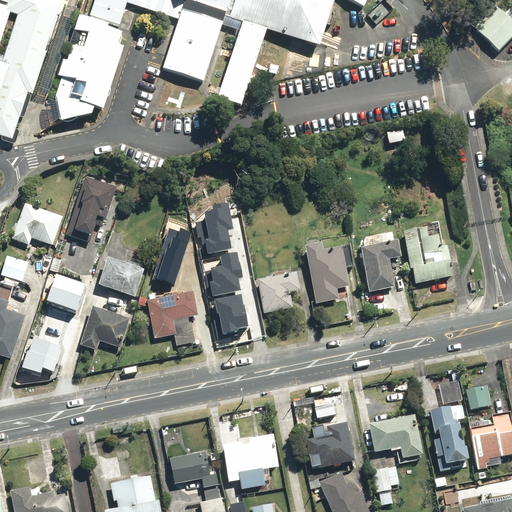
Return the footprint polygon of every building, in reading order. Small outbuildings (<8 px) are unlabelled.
[(0,0),(0,137),(1,138),(12,142),(15,131),(19,119),(27,95),(32,96),(46,54),(44,53),(61,2),(53,0),(0,0),(0,2),(8,5),(6,9),(8,9),(7,12),(10,14),(10,15),(17,17),(4,58),(1,65),(0,64),(0,0)] [(230,0),(95,0),(90,18),(119,28),(127,5),(179,22),(163,71),(203,84),(224,18),(230,0)] [(235,0),(229,20),(242,24),(217,100),(240,108),(252,72),(266,32),(318,49),(334,0),(235,0)] [(230,0),(224,18),(229,20),(235,0),(230,0)] [(345,0),(363,9),(367,0),(345,0)] [(0,44),(10,15),(10,14),(7,12),(8,9),(6,9),(0,6),(0,44)] [(511,24),(494,7),(473,29),(498,54),(511,39),(511,24)] [(64,8),(36,94),(42,96),(48,98),(76,12),(70,10),(64,8)] [(108,28),(78,18),(68,48),(71,49),(66,63),(63,62),(58,78),(61,80),(55,98),(57,105),(60,120),(61,125),(91,118),(94,110),(103,113),(123,51),(118,49),(122,37),(107,32),(108,28)] [(29,96),(27,95),(19,119),(21,119),(23,119),(24,119),(24,118),(30,101),(31,99),(30,98),(30,97),(29,96)] [(52,126),(60,120),(57,105),(47,102),(46,105),(45,108),(45,110),(45,113),(46,115),(46,117),(46,119),(47,121),(50,124),(52,126)] [(12,142),(1,138),(1,140),(1,141),(2,142),(3,143),(7,144),(11,146),(12,146),(13,146),(14,146),(15,145),(16,144),(17,142),(19,135),(19,134),(18,132),(17,132),(16,131),(15,131),(12,142)] [(402,131),(382,134),(384,148),(404,145),(402,131)] [(116,186),(85,176),(66,235),(90,243),(96,224),(102,226),(104,220),(105,220),(116,186)] [(63,216),(25,202),(11,238),(29,245),(32,238),(52,245),(63,216)] [(206,245),(207,253),(232,249),(229,230),(234,229),(229,202),(212,205),(213,210),(204,211),(206,220),(195,222),(198,237),(201,237),(202,245),(206,245)] [(428,225),(403,230),(411,268),(413,268),(416,283),(453,276),(447,245),(442,246),(439,233),(430,235),(428,225)] [(152,280),(174,288),(193,233),(180,228),(179,231),(169,228),(152,280)] [(398,239),(360,246),(369,292),(395,287),(390,258),(402,256),(398,239)] [(322,241),(305,244),(316,303),(339,298),(337,288),(350,286),(346,267),(355,266),(350,244),(324,249),(322,241)] [(210,282),(213,296),(241,291),(239,278),(243,277),(240,262),(239,262),(237,252),(220,255),(222,265),(211,268),(213,281),(210,282)] [(7,255),(1,275),(22,282),(28,262),(7,255)] [(108,256),(99,284),(135,296),(144,268),(108,256)] [(200,284),(194,260),(183,263),(184,270),(182,270),(184,277),(186,277),(188,287),(200,284)] [(258,279),(265,313),(293,307),(290,292),(301,290),(297,271),(258,279)] [(56,273),(52,286),(81,296),(86,283),(56,273)] [(76,311),(81,296),(52,286),(47,300),(53,302),(69,308),(76,311)] [(150,299),(147,299),(155,338),(174,334),(177,346),(196,342),(190,316),(198,315),(193,291),(155,298),(154,293),(149,294),(150,299)] [(219,313),(223,334),(239,331),(239,328),(249,326),(245,305),(243,305),(241,294),(215,299),(217,313),(219,313)] [(145,306),(147,298),(140,296),(138,304),(145,306)] [(9,302),(0,298),(0,354),(11,358),(25,315),(6,310),(9,302)] [(130,318),(93,305),(80,344),(97,350),(100,341),(120,347),(130,318)] [(34,337),(29,351),(56,359),(61,346),(57,345),(41,339),(34,337)] [(29,351),(27,350),(22,367),(41,373),(43,367),(53,371),(57,360),(56,359),(29,351)] [(511,357),(502,360),(511,404),(511,403),(511,357)] [(72,364),(61,361),(57,378),(67,381),(72,364)] [(137,368),(122,371),(123,377),(138,374),(137,368)] [(325,384),(312,387),(313,393),(326,390),(325,384)] [(489,384),(464,389),(468,411),(494,406),(489,384)] [(319,404),(317,397),(294,401),(295,408),(319,404)] [(315,406),(318,420),(338,415),(335,401),(315,406)] [(454,405),(429,410),(441,472),(465,467),(464,462),(474,460),(466,422),(457,424),(454,405)] [(297,419),(299,429),(311,426),(308,416),(297,419)] [(420,416),(371,423),(376,453),(399,450),(401,463),(426,459),(420,416)] [(493,417),(466,422),(474,460),(476,470),(505,464),(504,456),(511,454),(511,423),(508,424),(507,417),(493,420),(493,417)] [(306,439),(312,469),(358,459),(350,421),(313,428),(315,437),(306,439)] [(279,434),(224,445),(231,482),(241,480),(243,490),(269,485),(267,469),(285,466),(279,434)] [(209,451),(171,460),(177,485),(202,480),(204,491),(224,486),(221,473),(215,475),(212,463),(219,462),(217,453),(210,455),(209,451)] [(327,495),(335,511),(372,511),(362,490),(358,493),(352,481),(348,483),(340,467),(310,481),(319,499),(327,495)] [(399,467),(372,471),(378,506),(395,504),(393,488),(402,486),(399,467)] [(108,511),(107,511),(168,511),(166,504),(165,499),(160,500),(154,474),(113,483),(119,509),(108,511)] [(73,511),(70,494),(59,496),(58,492),(36,496),(34,487),(13,491),(17,511),(73,511)] [(208,502),(201,503),(203,511),(227,511),(222,491),(206,495),(208,502)] [(511,511),(511,499),(460,510),(460,511),(511,511)] [(186,511),(184,500),(166,504),(168,511),(186,511)] [(247,511),(246,500),(230,504),(231,511),(247,511)] [(280,511),(279,503),(253,508),(254,511),(280,511)]
